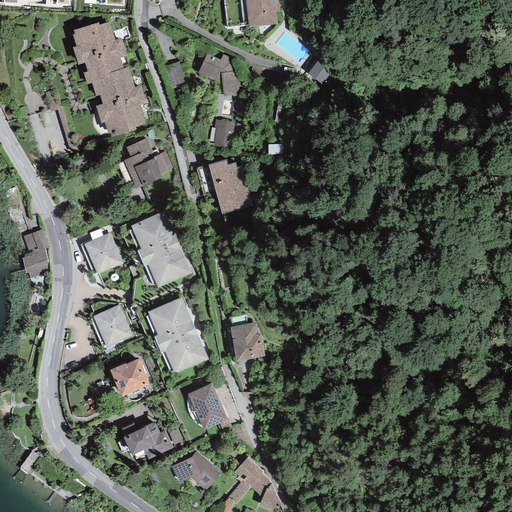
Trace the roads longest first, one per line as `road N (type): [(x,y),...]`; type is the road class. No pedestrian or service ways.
road 1 (secondary): [(0,131),(45,210),(59,254),(45,399),(53,427),(72,457),(146,511)]
road 2 (residential): [(143,0),(140,24),(191,199)]
road 3 (residential): [(224,356),(289,511)]
road 4 (unknown): [(54,173),(46,140),(67,113),(32,95),(29,75),(39,61),(61,64)]
